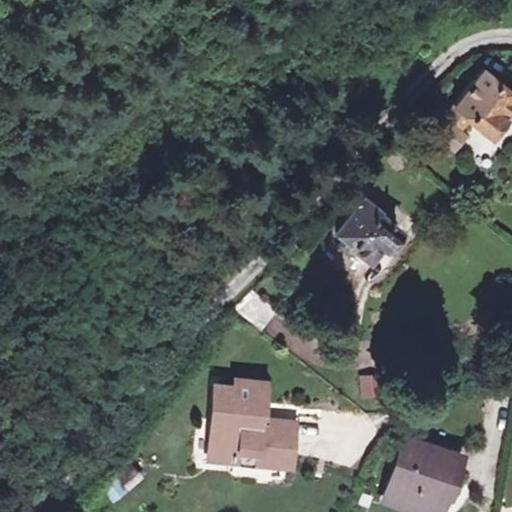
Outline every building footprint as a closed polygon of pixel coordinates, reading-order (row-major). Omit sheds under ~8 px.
[(487,127),(511,95),(511,86),(480,63),(452,97),(468,110),(466,111),(487,127)] [(466,111),(468,110),(452,97),(444,109),(459,121),(466,111)] [(461,129),(438,110),(426,124),(450,143),(461,129)] [(376,202),(360,189),(331,225),(347,238),(345,240),(362,254),(375,238),(377,240),(393,220),(374,205),(376,202)] [(345,240),(347,238),(331,225),(324,234),(340,247),(345,240)] [(230,299),(258,321),(274,301),(250,280),(230,299)] [(233,376),(216,375),(211,444),(239,446),(240,440),(254,442),(254,453),(288,456),(292,412),(253,409),(254,396),(260,396),(262,372),(234,370),(233,376)] [(458,447),(404,429),(384,493),(430,508),(438,481),(447,483),(458,447)] [(210,453),(253,457),(254,453),(254,442),(240,440),(239,446),(211,444),(210,453)] [(100,487),(114,504),(144,479),(130,462),(100,487)] [(439,510),(447,483),(438,481),(430,508),(439,510)]
